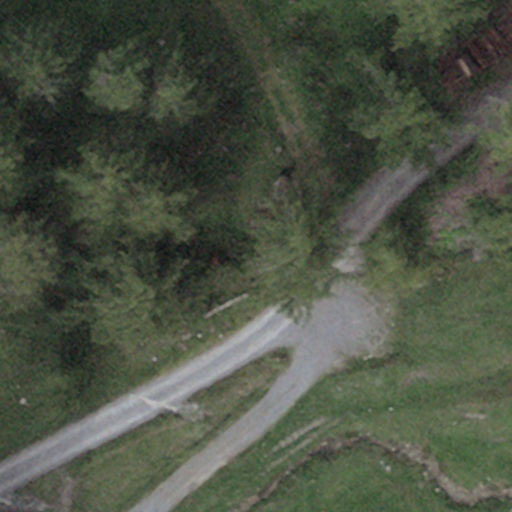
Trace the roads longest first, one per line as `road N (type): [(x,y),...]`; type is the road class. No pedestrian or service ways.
road 1 (track): [(326,293),(0,479)]
road 2 (track): [(511,95),(406,176),(326,293)]
